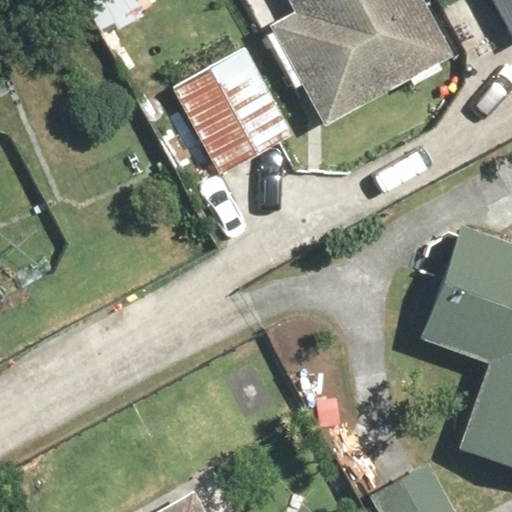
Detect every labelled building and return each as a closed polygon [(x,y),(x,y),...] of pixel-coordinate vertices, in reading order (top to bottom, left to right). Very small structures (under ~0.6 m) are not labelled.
[(418,0),(282,0),(286,6),(261,19),(316,124),(448,56),(418,0)] [(511,0),(485,0),(508,44),(511,41),(511,0)] [(244,48),(169,87),(214,172),(289,132),(244,48)] [(511,240),(455,221),(414,335),(484,360),(453,448),(511,468),(511,240)] [(450,511),(423,460),(363,492),(373,511),(450,511)] [(205,511),(192,488),(149,511),(205,511)]
